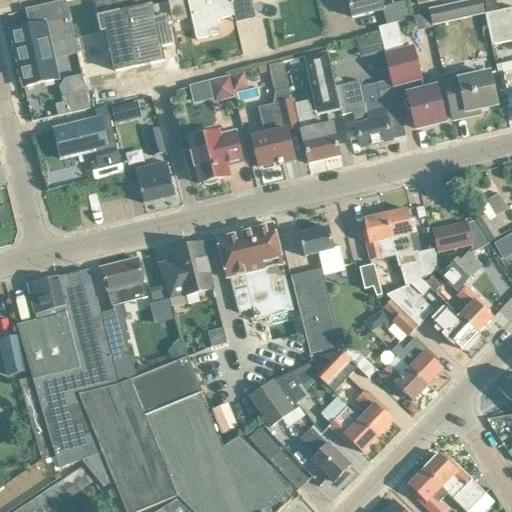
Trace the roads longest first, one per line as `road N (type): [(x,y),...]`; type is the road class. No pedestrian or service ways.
road 1 (residential): [(195,220),(163,87),(360,29)]
road 2 (residential): [(511,145),(195,220)]
road 3 (residential): [(40,256),(0,91)]
road 4 (residential): [(195,220),(40,256)]
road 5 (unclassified): [(346,511),(456,400)]
